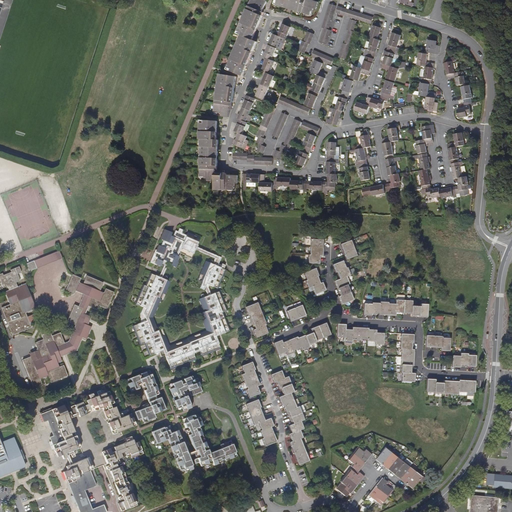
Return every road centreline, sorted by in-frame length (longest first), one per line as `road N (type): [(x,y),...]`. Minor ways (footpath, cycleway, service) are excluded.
road 1 (residential): [(318,28),(277,17),(269,23),(230,119),(226,161),(305,172),(329,130)]
road 2 (residential): [(306,506),(236,305),(250,260),(237,246)]
road 3 (residential): [(494,376),(426,372),(416,326),(349,321),(338,308)]
road 4 (unclassified): [(487,132),(491,87),(481,53),(461,36),(391,12)]
road 5 (tertiary): [(494,376),(471,461),(421,511)]
road 6 (unclassified): [(509,248),(485,236),(478,222),(487,132)]
road 7 (residential): [(391,12),(370,83),(354,92),(345,128)]
road 8 (tertiary): [(509,248),(494,376)]
